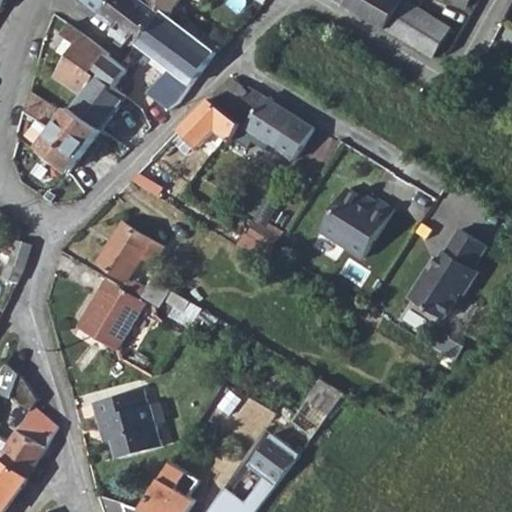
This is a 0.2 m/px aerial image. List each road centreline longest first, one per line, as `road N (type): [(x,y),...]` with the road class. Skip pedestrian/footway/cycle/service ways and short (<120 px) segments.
road 1 (residential): [(58,232),(284,3),(318,4),(437,73),(455,71),(498,0)]
road 2 (residential): [(91,511),(67,426),(28,359),(27,320),(58,232)]
